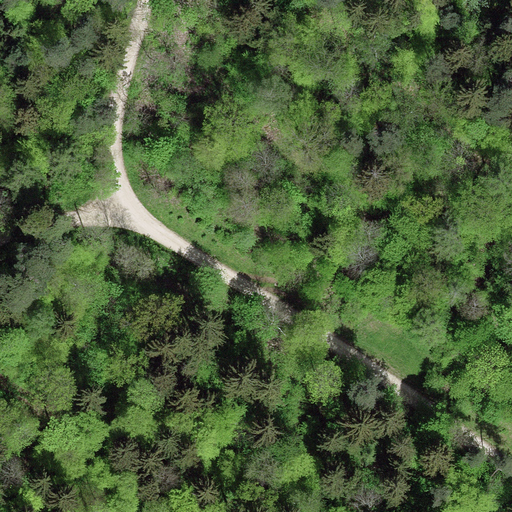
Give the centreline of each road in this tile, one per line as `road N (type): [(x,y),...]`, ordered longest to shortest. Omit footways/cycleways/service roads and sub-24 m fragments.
road 1 (track): [(511,479),(379,373),(155,232),(126,201)]
road 2 (track): [(149,0),(112,126),(126,201)]
road 3 (track): [(126,201),(0,242)]
